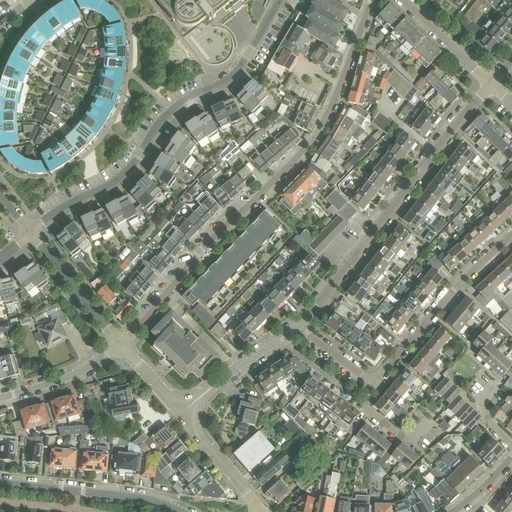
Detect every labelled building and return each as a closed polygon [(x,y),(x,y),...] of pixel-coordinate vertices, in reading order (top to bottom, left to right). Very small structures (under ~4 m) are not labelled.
[(71,0),(69,0),(60,5),(71,22),(80,17),(71,0)] [(87,9),(95,12),(97,12),(102,2),(95,0),(75,0),(80,9),(80,10),(87,9)] [(215,17),(215,16),(202,0),(195,0),(193,2),(191,0),(157,0),(169,14),(174,18),(178,22),(184,23),(190,24),(195,23),(201,21),(206,18),(209,22),(215,17)] [(202,0),(215,16),(234,0),(202,0)] [(329,0),(306,0),(292,25),(310,35),(333,49),(340,37),(337,36),(344,24),(342,23),(349,11),(329,0)] [(482,0),(476,0),(472,7),(479,13),(479,12),(487,4),(482,0)] [(482,0),(487,4),(502,17),(511,25),(511,9),(510,8),(510,7),(502,0),(482,0)] [(511,0),(502,0),(510,7),(510,8),(511,9),(511,0)] [(113,10),(102,2),(97,12),(95,12),(90,19),(95,22),(98,14),(105,18),(109,24),(121,21),(113,10)] [(375,20),(382,26),(397,11),(390,4),(375,20)] [(63,28),(71,22),(60,5),(51,12),(63,28)] [(472,7),(464,16),(474,24),(475,23),(482,15),(479,12),(479,13),(472,7)] [(382,26),(389,33),(404,18),(397,11),(382,26)] [(55,34),(63,28),(51,12),(41,19),(55,34)] [(459,23),(457,25),(462,30),(468,34),(468,35),(478,43),(477,44),(490,54),(498,45),(480,30),(478,29),(479,27),(475,23),(474,24),(464,16),(459,23)] [(495,24),(494,26),(506,36),(511,28),(511,25),(502,17),(495,24)] [(428,40),(404,18),(389,33),(413,56),(428,40)] [(47,41),(55,34),(41,19),(33,27),(47,41)] [(94,27),(95,22),(90,19),(87,24),(89,28),(94,27)] [(488,21),(480,30),(498,45),(506,36),(494,26),(488,21)] [(103,28),(104,39),(125,36),(123,24),(103,28)] [(304,45),(310,35),(292,25),(271,61),(267,68),(275,73),(279,66),(290,72),(297,59),(296,58),(299,53),(305,57),(307,52),(302,48),(304,45)] [(41,49),(47,41),(33,27),(25,36),(41,49)] [(81,28),(78,34),(83,37),(86,30),(81,28)] [(89,31),(86,38),(91,40),(94,34),(89,31)] [(80,43),(83,37),(78,34),(75,41),(80,43)] [(35,57),(41,49),(25,36),(18,46),(35,57)] [(125,48),(125,36),(104,39),(105,49),(125,48)] [(88,47),(91,40),(86,38),(83,44),(88,47)] [(435,47),(428,40),(413,56),(420,62),(435,47)] [(395,47),(391,43),(385,49),(389,54),(395,47)] [(328,73),(339,55),(322,45),(321,46),(318,44),(309,59),(312,61),(311,63),(328,73)] [(71,45),(68,50),(75,53),(77,48),(71,45)] [(30,66),(35,57),(18,46),(12,56),(30,66)] [(441,53),(435,47),(420,62),(426,68),(441,53)] [(125,60),(125,48),(105,49),(105,59),(125,60)] [(73,58),(75,53),(68,50),(66,55),(73,58)] [(80,50),(78,54),(84,58),(87,53),(80,50)] [(361,52),(356,73),(370,77),(370,75),(375,76),(380,59),(375,58),(375,56),(361,52)] [(82,62),(84,58),(78,54),(75,59),(82,62)] [(25,75),(30,66),(12,56),(7,67),(25,75)] [(124,72),(125,60),(105,59),(104,69),(124,72)] [(63,60),(61,65),(68,68),(70,63),(63,60)] [(65,73),(68,68),(61,65),(59,70),(65,73)] [(73,65),(70,70),(77,73),(79,68),(73,65)] [(22,84),(25,75),(7,67),(2,78),(22,84)] [(122,84),(124,72),(104,69),(102,79),(122,84)] [(427,82),(433,87),(443,77),(434,69),(427,77),(425,74),(414,85),(419,90),(427,82)] [(75,78),(77,73),(70,70),(68,74),(75,78)] [(391,74),(387,81),(386,82),(391,86),(399,76),(393,71),(391,74)] [(382,78),(387,81),(391,74),(387,72),(382,78)] [(368,84),(370,77),(356,73),(353,83),(373,89),(374,85),(368,84)] [(56,74),(54,79),(61,82),(63,77),(56,74)] [(391,86),(395,90),(403,80),(399,76),(391,86)] [(429,104),(432,106),(452,85),(443,77),(433,87),(438,92),(436,94),(437,95),(429,104)] [(26,86),(22,84),(2,78),(0,85),(0,89),(24,95),(26,86)] [(375,87),(382,90),(386,80),(378,78),(375,87)] [(58,87),(61,82),(54,79),(52,84),(58,87)] [(66,79),(63,84),(70,87),(72,82),(66,79)] [(118,95),(122,84),(102,79),(99,89),(118,95)] [(242,87),(244,90),(259,105),(267,97),(250,79),(242,87)] [(395,90),(400,94),(408,84),(403,80),(395,90)] [(373,90),(373,89),(353,83),(350,92),(372,98),(374,90),(373,90)] [(68,92),(70,87),(63,84),(61,88),(68,92)] [(400,94),(405,98),(412,88),(408,84),(400,94)] [(461,94),(452,85),(432,106),(435,109),(441,103),(440,101),(443,98),(451,105),(461,94)] [(50,91),(56,95),(59,90),(52,87),(50,91)] [(408,101),(412,97),(417,92),(412,88),(405,98),(408,101)] [(24,95),(0,89),(0,101),(17,104),(22,104),(24,95)] [(99,89),(95,98),(114,106),(118,95),(99,89)] [(65,93),(59,90),(56,95),(63,98),(65,93)] [(262,107),(259,105),(244,90),(236,97),(253,115),(262,107)] [(376,99),(372,98),(350,92),(348,103),(362,107),(363,100),(367,101),(366,103),(374,105),(376,99)] [(286,94),(281,104),(287,107),(292,97),(286,94)] [(46,95),(44,100),(50,103),(53,98),(46,95)] [(109,117),(114,106),(95,98),(91,107),(109,117)] [(48,108),(50,103),(44,100),(41,105),(48,108)] [(56,100),(53,104),(60,108),(62,103),(56,100)] [(232,100),(222,105),(231,124),(230,124),(232,127),(242,123),(232,100)] [(0,112),(16,114),(17,104),(0,101),(0,112)] [(220,128),(230,124),(231,124),(222,105),(221,101),(210,106),(220,128)] [(301,102),(296,112),(298,113),(315,121),(320,111),(301,102)] [(408,102),(405,106),(410,110),(413,106),(408,102)] [(57,112),(60,108),(53,104),(51,109),(57,112)] [(281,104),(276,114),(281,117),(282,116),(287,107),(281,104)] [(414,114),(419,117),(432,127),(439,117),(422,104),(414,114)] [(406,116),(410,110),(405,106),(401,112),(406,116)] [(103,127),(109,117),(91,107),(86,116),(103,127)] [(345,107),(340,116),(361,128),(366,119),(345,107)] [(39,110),(36,115),(43,118),(45,113),(39,110)] [(371,123),(377,127),(385,117),(375,110),(372,118),(374,120),(371,123)] [(0,124),(16,124),(16,114),(0,112),(0,124)] [(315,121),(298,113),(294,121),(295,122),(294,125),(295,126),(309,133),(315,121)] [(204,114),(195,120),(207,137),(206,137),(209,140),(218,134),(204,114)] [(276,114),(272,118),(262,127),(266,132),(281,117),(276,114)] [(473,126),(479,132),(489,121),(481,114),(464,132),(467,135),(473,129),(471,128),(473,126)] [(41,123),(43,118),(36,115),(34,120),(41,123)] [(48,115),(46,120),(52,123),(55,118),(48,115)] [(253,115),(248,118),(255,129),(260,125),(253,115)] [(96,136),(103,127),(86,116),(80,124),(96,136)] [(357,134),(361,128),(340,116),(335,125),(352,135),(352,134),(356,136),(357,134)] [(198,144),(206,137),(207,137),(195,120),(193,117),(184,123),(198,144)] [(389,121),(385,117),(377,127),(382,131),(389,121)] [(424,137),(432,127),(419,117),(412,127),(424,137)] [(50,128),(52,123),(46,120),(43,124),(50,128)] [(394,125),(389,121),(382,131),(386,134),(387,135),(388,133),(394,125)] [(475,143),(479,147),(496,128),(489,121),(479,132),(484,137),(483,139),(481,137),(475,143)] [(0,124),(0,135),(16,134),(16,124),(0,124)] [(88,145),(96,136),(80,124),(73,131),(88,145)] [(351,136),(352,135),(335,125),(330,135),(342,142),(347,146),(352,137),(351,136)] [(33,126),(30,132),(35,135),(38,128),(33,126)] [(262,127),(254,135),(258,140),(266,132),(262,127)] [(488,141),(493,146),(504,136),(496,128),(479,147),(482,150),(482,149),(486,146),(484,144),(488,141)] [(277,140),(275,142),(285,154),(301,140),(291,129),(285,135),(282,131),(274,138),(277,140)] [(41,130),(38,136),(43,139),(46,132),(41,130)] [(79,154),(88,145),(73,131),(66,138),(79,154)] [(32,141),(35,135),(30,132),(27,139),(32,141)] [(168,141),(171,143),(188,155),(195,146),(175,132),(168,141)] [(377,132),(372,137),(374,138),(378,142),(382,138),(377,132)] [(402,133),(395,144),(407,153),(410,149),(411,149),(415,144),(414,144),(415,143),(411,140),(412,138),(404,132),(403,134),(402,133)] [(0,147),(18,144),(16,134),(0,135),(0,147)] [(254,135),(247,142),(251,146),(258,140),(254,135)] [(39,145),(43,139),(38,136),(34,143),(39,145)] [(488,160),(492,164),(511,143),(504,136),(493,146),(498,150),(491,158),(488,160)] [(328,137),(322,146),(335,155),(339,157),(345,150),(340,145),(328,137)] [(362,147),(363,147),(367,152),(368,152),(378,142),(374,138),(372,137),(362,147)] [(70,161),(79,154),(66,138),(58,145),(70,161)] [(273,139),(265,146),(277,161),(285,154),(275,142),(273,139)] [(233,141),(228,146),(235,155),(239,152),(236,148),(238,146),(233,141)] [(251,146),(247,142),(240,149),(243,153),(251,146)] [(191,157),(188,155),(171,143),(164,152),(184,166),(191,157)] [(511,158),(511,143),(492,164),(494,166),(504,156),(509,161),(511,158)] [(395,144),(388,153),(400,162),(407,153),(395,144)] [(461,144),(454,154),(466,164),(466,163),(471,167),(476,171),(479,168),(472,162),(477,156),(461,144)] [(27,146),(25,151),(31,153),(34,149),(32,145),(27,146)] [(60,168),(70,161),(58,145),(50,150),(60,168)] [(237,157),(235,155),(228,146),(221,154),(225,160),(226,162),(230,159),(232,162),(237,157)] [(265,146),(257,153),(270,168),(277,161),(265,146)] [(338,157),(339,157),(335,155),(322,146),(316,155),(328,163),(331,157),(332,159),(336,162),(339,158),(338,157)] [(363,147),(354,157),(358,161),(363,156),(367,152),(363,147)] [(477,149),(476,149),(484,156),(486,154),(482,149),(482,150),(479,147),(477,149)] [(0,152),(8,163),(19,171),(24,160),(26,161),(31,153),(25,151),(22,159),(16,154),(11,149),(0,151),(0,152)] [(50,174),(60,168),(50,150),(41,155),(50,174)] [(270,168),(257,153),(256,152),(248,159),(262,174),(270,168)] [(376,159),(380,162),(393,172),(400,162),(388,153),(383,159),(378,155),(378,156),(373,152),(371,155),(376,159)] [(152,163),(155,165),(173,177),(173,176),(179,167),(159,154),(152,163)] [(219,165),(225,160),(221,154),(219,156),(219,157),(215,161),(219,165)] [(447,163),(446,164),(459,173),(466,164),(454,154),(451,158),(450,157),(446,162),(447,163)] [(328,163),(316,155),(310,163),(325,173),(331,165),(328,163)] [(349,163),(352,167),(358,161),(354,157),(348,163),(349,163)] [(34,163),(26,161),(24,160),(19,171),(32,175),(46,174),(41,163),(34,163)] [(380,162),(373,172),(385,181),(393,172),(380,162)] [(347,173),(352,167),(349,163),(348,163),(342,169),(347,173)] [(511,169),(511,163),(503,173),(506,176),(511,169)] [(242,164),(234,171),(247,187),(255,180),(242,164)] [(446,164),(439,173),(451,183),(452,182),(457,186),(456,186),(461,190),(464,186),(459,183),(460,181),(455,178),(459,173),(446,164)] [(176,178),(173,176),(173,177),(155,165),(149,174),(169,188),(176,178)] [(217,166),(208,173),(212,178),(220,171),(217,166)] [(307,167),(300,175),(313,188),(317,184),(323,189),(326,186),(307,167)] [(227,178),(226,179),(238,194),(247,187),(234,171),(226,178),(227,178)] [(366,181),(378,191),(385,181),(373,172),(369,176),(365,172),(363,174),(358,171),(356,174),(361,177),(366,181)] [(203,185),(212,178),(208,173),(200,180),(203,185)] [(459,193),(461,190),(456,186),(457,186),(452,182),(451,183),(439,173),(432,183),(444,192),(449,186),(454,190),(454,189),(459,193)] [(500,177),(497,173),(488,182),(484,186),(488,189),(500,177)] [(135,183),(137,186),(138,186),(152,201),(153,201),(160,193),(143,175),(135,183)] [(317,192),(313,188),(300,175),(293,182),(308,197),(311,200),(313,198),(312,197),(317,192)] [(329,181),(334,186),(340,180),(335,176),(329,181)] [(226,179),(218,186),(230,201),(238,194),(226,179)] [(366,181),(358,191),(371,200),(378,191),(366,181)] [(307,204),(311,200),(308,197),(293,182),(286,189),(299,202),(303,198),(304,200),(307,204)] [(351,200),(363,210),(371,200),(358,191),(349,183),(346,187),(356,194),(351,200)] [(437,202),(442,205),(447,209),(450,205),(445,201),(445,200),(443,198),(447,194),(444,192),(432,183),(425,192),(437,202)] [(155,203),(153,201),(152,201),(138,186),(137,186),(130,193),(147,211),(155,203)] [(221,207),(230,201),(218,186),(209,192),(221,207)] [(192,188),(187,193),(192,197),(197,192),(195,191),(193,188),(192,188)] [(303,206),(299,202),(286,189),(279,197),(281,199),(279,201),(294,216),(303,206)] [(324,199),(331,205),(338,212),(347,221),(356,212),(333,190),(328,195),(324,199)] [(496,192),(493,195),(511,215),(511,214),(511,191),(509,195),(510,196),(505,201),(496,192)] [(425,192),(417,202),(430,211),(437,202),(425,192)] [(188,202),(192,197),(187,193),(184,198),(188,202)] [(205,195),(197,203),(212,217),(220,209),(205,195)] [(499,207),(492,213),(502,224),(511,215),(493,195),(490,198),(499,207)] [(126,196),(116,202),(126,220),(128,224),(138,218),(126,196)] [(117,226),(126,220),(116,202),(114,199),(104,205),(117,226)] [(179,202),(172,210),(176,215),(184,206),(179,202)] [(417,202),(410,211),(423,221),(428,224),(428,225),(431,221),(426,217),(430,211),(417,202)] [(197,203),(190,211),(204,225),(212,217),(197,203)] [(338,212),(331,205),(327,210),(334,216),(338,212)] [(477,206),(473,209),(494,232),(502,224),(492,213),(488,216),(484,212),(483,213),(477,206)] [(480,224),(475,229),(485,240),(494,232),(473,209),(470,212),(477,218),(476,219),(480,224)] [(102,210),(92,214),(92,215),(100,234),(102,237),(112,232),(102,210)] [(172,210),(164,219),(168,223),(176,215),(172,210)] [(183,219),(183,220),(197,233),(204,225),(190,211),(189,210),(183,217),(184,218),(183,219)] [(91,211),(90,211),(80,216),(90,238),(100,234),(92,215),(92,214),(91,211)] [(428,224),(423,221),(410,211),(403,221),(415,230),(420,234),(428,224)] [(251,225),(268,242),(275,235),(273,233),(282,225),(275,218),(273,221),(267,215),(264,212),(257,219),(259,221),(254,227),(251,225)] [(156,222),(150,217),(147,220),(152,226),(156,222)] [(325,226),(330,221),(329,219),(327,217),(322,222),(325,226)] [(338,217),(334,221),(343,230),(347,226),(338,217)] [(455,218),(452,221),(457,228),(461,224),(455,218)] [(160,232),(168,223),(164,219),(156,228),(160,232)] [(447,224),(441,219),(433,229),(438,233),(447,224)] [(189,240),(197,233),(183,220),(176,228),(189,240)] [(62,228),(65,231),(78,247),(87,240),(71,221),(62,228)] [(334,221),(330,225),(339,234),(343,230),(334,221)] [(438,233),(433,229),(428,225),(428,224),(425,228),(430,231),(436,235),(438,233)] [(461,224),(457,228),(476,248),(485,240),(475,229),(470,233),(466,228),(465,229),(461,224)] [(239,238),(256,255),(262,248),(261,246),(266,240),(268,242),(251,225),(244,232),(247,234),(241,240),(239,238)] [(330,225),(325,230),(334,239),(339,234),(330,225)] [(398,227),(391,237),(403,246),(410,236),(398,227)] [(156,228),(148,236),(153,240),(160,232),(156,228)] [(166,237),(165,237),(169,240),(180,250),(188,242),(172,228),(165,236),(166,237)] [(462,240),(457,245),(467,256),(476,248),(457,228),(455,230),(459,235),(458,236),(462,240)] [(325,230),(321,234),(330,243),(334,239),(325,230)] [(81,250),(78,247),(65,231),(56,238),(72,257),(81,250)] [(308,246),(314,239),(305,231),(299,237),(307,245),(308,246)] [(430,231),(423,239),(429,243),(436,235),(430,231)] [(321,234),(317,238),(326,247),(330,243),(321,234)] [(297,235),(293,239),(303,249),(307,245),(299,237),(297,235)] [(157,244),(153,240),(148,236),(141,244),(140,244),(145,248),(149,244),(159,252),(155,257),(166,267),(173,259),(161,249),(162,248),(158,245),(157,244)] [(162,240),(158,245),(162,248),(161,249),(173,259),(180,250),(169,240),(165,237),(162,240)] [(417,257),(413,254),(408,250),(403,246),(391,237),(383,246),(395,256),(400,250),(414,260),(417,257)] [(227,251),(226,251),(243,268),(250,260),(249,259),(254,253),(255,255),(256,255),(239,238),(232,245),(234,247),(229,253),(227,251)] [(317,238),(313,243),(322,252),(326,247),(317,238)] [(443,240),(440,244),(458,264),(467,256),(457,245),(451,250),(443,240)] [(279,241),(273,247),(277,250),(283,244),(279,241)] [(134,252),(133,253),(137,257),(145,248),(140,244),(141,244),(140,242),(132,250),(134,252)] [(318,256),(322,252),(313,243),(309,247),(318,256)] [(449,272),(458,264),(440,244),(437,246),(445,256),(440,260),(435,256),(434,257),(431,260),(440,269),(443,265),(449,272)] [(287,245),(284,248),(289,253),(292,250),(287,245)] [(383,246),(376,256),(388,266),(395,256),(383,246)] [(126,248),(118,257),(122,261),(130,252),(126,248)] [(214,264),(231,281),(237,274),(236,272),(241,266),(243,268),(226,251),(220,258),(222,260),(216,266),(214,264)] [(133,253),(126,260),(130,265),(137,257),(133,253)] [(267,253),(261,260),(264,263),(270,257),(267,253)] [(299,255),(295,259),(311,274),(319,265),(308,254),(303,259),(299,255)] [(159,275),(166,267),(155,257),(153,259),(149,256),(144,262),(159,275)] [(376,256),(368,266),(381,275),(388,266),(376,256)] [(511,258),(510,257),(501,265),(511,276),(511,258)] [(287,267),(287,268),(302,282),(311,274),(295,259),(287,267)] [(126,260),(119,268),(123,272),(130,265),(126,260)] [(437,272),(440,269),(431,260),(428,263),(426,264),(432,269),(425,278),(424,278),(436,288),(444,278),(437,272)] [(33,264),(24,270),(36,287),(38,290),(47,283),(33,264)] [(142,264),(136,271),(139,275),(151,285),(158,277),(142,264)] [(202,277),(201,277),(218,294),(225,287),(224,285),(229,279),(230,281),(231,281),(214,264),(207,271),(209,273),(204,279),(202,277)] [(511,283),(511,290),(510,292),(511,294),(511,276),(501,265),(492,273),(502,283),(507,278),(511,283)] [(254,266),(248,273),(251,276),(257,270),(254,266)] [(376,281),(381,275),(368,266),(361,275),(383,292),(386,288),(376,281)] [(27,294),(36,287),(24,270),(22,267),(13,274),(27,294)] [(115,280),(123,272),(119,268),(111,276),(115,280)] [(287,274),(282,279),(294,291),(302,282),(287,268),(284,271),(287,274)] [(425,278),(420,274),(415,270),(412,273),(417,277),(417,279),(421,282),(417,287),(428,297),(436,288),(424,278),(425,278)] [(136,271),(129,279),(132,283),(144,293),(151,285),(139,275),(136,271)] [(496,288),(502,283),(492,273),(483,282),(509,310),(511,306),(511,294),(510,292),(504,297),(496,288)] [(381,296),(383,292),(361,275),(354,284),(366,294),(371,288),(381,296)] [(101,276),(90,285),(94,291),(102,283),(104,280),(101,276)] [(262,284),(266,280),(261,276),(258,279),(262,284)] [(218,294),(201,277),(195,284),(197,286),(191,292),(189,290),(182,297),(192,307),(198,300),(205,307),(212,300),(211,298),(217,292),(218,294)] [(10,279),(0,281),(0,284),(5,302),(4,302),(5,306),(16,303),(10,279)] [(137,302),(144,293),(132,283),(129,279),(121,289),(137,302)] [(242,279),(236,286),(239,289),(245,283),(242,279)] [(274,281),(271,285),(285,299),(294,291),(282,279),(277,285),(274,281)] [(507,312),(509,310),(483,282),(475,290),(479,294),(475,298),(484,307),(488,304),(484,299),(490,294),(507,312)] [(102,283),(94,291),(96,294),(105,286),(102,284),(102,283)] [(359,304),(366,294),(354,284),(346,294),(359,304)] [(271,291),(265,297),(277,308),(285,299),(271,285),(267,288),(271,291)] [(402,285),(399,288),(420,306),(428,297),(417,287),(412,293),(402,285)] [(120,321),(132,307),(123,299),(122,301),(120,299),(116,304),(114,301),(116,299),(105,286),(96,294),(109,308),(108,308),(113,313),(112,314),(120,321)] [(403,296),(398,302),(412,315),(420,306),(399,288),(397,291),(403,296)] [(229,293),(223,299),(227,302),(233,296),(229,293)] [(265,297),(257,305),(269,317),(277,308),(265,297)] [(339,304),(351,313),(355,308),(343,298),(339,304)] [(466,298),(459,306),(472,317),(479,309),(466,298)] [(252,310),(249,314),(260,325),(269,317),(257,305),(253,302),(249,306),(252,310)] [(387,303),(384,306),(404,324),(412,315),(398,302),(393,308),(387,303)] [(57,304),(33,317),(35,322),(49,315),(60,310),(60,309),(57,304)] [(381,304),(374,314),(376,316),(381,311),(380,311),(384,306),(381,304)] [(192,311),(194,314),(201,307),(199,305),(197,305),(192,311)] [(217,306),(211,312),(214,315),(220,309),(217,306)] [(397,333),(404,324),(384,306),(380,311),(381,311),(390,319),(385,324),(397,333)] [(459,306),(452,314),(465,325),(472,317),(459,306)] [(194,314),(197,317),(204,310),(201,307),(194,314)] [(60,327),(67,323),(60,310),(49,316),(52,323),(39,330),(41,333),(35,336),(39,344),(45,341),(48,347),(66,338),(60,327)] [(197,317),(200,319),(207,312),(204,310),(197,317)] [(325,326),(335,333),(346,319),(335,311),(325,326)] [(199,378),(219,358),(172,312),(152,333),(160,340),(153,348),(164,359),(166,356),(176,365),(173,368),(184,378),(192,371),(199,378)] [(200,319),(203,322),(210,315),(207,312),(200,319)] [(499,321),(504,326),(511,317),(511,315),(508,312),(499,321)] [(225,314),(218,321),(223,325),(229,318),(225,314)] [(241,315),(237,319),(252,334),(260,325),(249,314),(244,318),(241,315)] [(364,314),(360,319),(366,324),(370,319),(364,314)] [(458,334),(465,325),(452,314),(445,323),(458,334)] [(203,322),(206,325),(212,318),(210,315),(203,322)] [(481,321),(485,324),(489,318),(486,315),(481,321)] [(206,325),(208,328),(215,321),(212,318),(206,325)] [(243,343),(252,334),(237,319),(236,319),(232,323),(233,324),(229,328),(243,343)] [(349,322),(346,319),(335,333),(345,340),(354,328),(348,324),(349,322)] [(16,322),(9,324),(10,329),(10,330),(18,328),(16,322)] [(493,326),(498,331),(501,328),(496,323),(493,326)] [(9,324),(0,328),(0,333),(6,332),(5,331),(10,329),(9,324)] [(219,340),(226,333),(218,324),(211,331),(219,340)] [(477,325),(472,331),(475,334),(481,328),(477,325)] [(345,340),(354,348),(364,335),(354,328),(345,340)] [(507,333),(501,328),(498,331),(504,336),(507,333)] [(391,344),(395,339),(383,329),(379,334),(391,344)] [(440,329),(432,339),(442,347),(450,337),(440,329)] [(473,344),(481,351),(487,343),(488,344),(492,339),(483,331),(473,344)] [(354,348),(364,355),(373,342),(364,335),(354,348)] [(432,339),(424,348),(434,356),(442,347),(432,339)] [(383,350),(373,342),(364,355),(374,362),(383,350)] [(477,356),(485,363),(496,351),(488,344),(487,343),(481,351),(477,356)] [(430,362),(434,356),(424,348),(417,357),(436,373),(439,370),(430,362)] [(485,363),(493,370),(504,358),(496,351),(485,363)] [(9,355),(2,357),(8,380),(15,378),(14,376),(19,375),(14,355),(9,357),(9,355)] [(0,380),(1,380),(2,382),(8,380),(2,357),(0,357),(0,380)] [(281,361),(276,364),(286,379),(291,387),(295,392),(298,388),(289,375),(295,371),(301,379),(303,378),(305,375),(306,368),(293,357),(289,361),(286,357),(285,358),(284,357),(280,360),(281,361)] [(433,377),(436,373),(417,357),(409,366),(419,375),(423,369),(433,377)] [(511,365),(511,364),(504,358),(493,370),(502,377),(505,373),(509,369),(511,365)] [(282,382),(286,379),(276,364),(271,367),(271,366),(266,370),(267,371),(266,371),(276,385),(282,381),(282,382)] [(398,379),(409,389),(414,393),(419,397),(421,394),(412,386),(417,379),(406,370),(398,379)] [(277,386),(276,385),(266,371),(261,374),(256,377),(257,377),(255,379),(258,384),(253,387),(261,397),(277,386)] [(297,393),(307,400),(319,384),(315,381),(315,380),(311,377),(310,377),(310,376),(297,393)] [(434,390),(442,398),(453,386),(445,378),(434,390)] [(398,379),(390,389),(401,398),(409,389),(398,379)] [(320,385),(319,384),(307,400),(317,408),(329,391),(325,388),(325,387),(321,384),(320,385)] [(114,418),(137,413),(136,412),(137,412),(138,409),(138,405),(135,402),(132,402),(132,401),(129,386),(109,391),(114,418)] [(461,393),(453,386),(442,398),(449,405),(458,396),(461,393)] [(396,404),(401,398),(390,389),(382,398),(405,417),(408,414),(396,404)] [(333,394),(329,391),(317,408),(316,409),(326,416),(329,412),(329,411),(339,398),(338,398),(338,397),(334,394),(333,394)] [(68,395),(61,397),(66,417),(78,414),(73,396),(68,397),(68,395)] [(446,408),(455,416),(466,404),(458,396),(449,405),(446,408)] [(511,396),(510,399),(508,397),(504,402),(506,403),(500,409),(505,413),(511,406),(511,419),(507,426),(511,431),(511,396)] [(57,424),(55,421),(66,417),(61,397),(55,399),(55,401),(50,402),(50,405),(46,406),(52,426),(57,424)] [(260,407),(261,401),(248,398),(247,404),(240,402),(237,415),(243,417),(240,429),(236,428),(234,434),(242,442),(250,435),(247,431),(248,425),(255,427),(258,414),(252,412),(253,406),(260,407)] [(340,399),(339,398),(329,411),(329,412),(336,416),(331,422),(330,422),(324,430),(328,433),(348,406),(344,403),(345,402),(340,398),(340,399)] [(403,421),(405,417),(382,398),(374,407),(385,416),(390,410),(403,421)] [(37,404),(30,406),(36,426),(47,423),(42,405),(37,406),(37,404)] [(288,404),(284,409),(293,420),(294,418),(296,416),(299,412),(288,404)] [(455,416),(462,423),(474,411),(466,404),(455,416)] [(12,424),(15,438),(24,438),(28,438),(25,429),(36,426),(30,406),(24,408),(25,410),(19,411),(22,421),(12,424)] [(353,409),(348,406),(328,433),(333,437),(341,427),(351,435),(359,424),(354,420),(359,413),(358,412),(354,408),(353,409)] [(482,419),(474,411),(462,423),(470,431),(482,419)] [(302,427),(305,423),(296,416),(294,418),(300,425),(302,427)] [(293,439),(302,432),(291,419),(282,427),(293,439)] [(305,423),(302,427),(311,437),(316,431),(305,423)] [(92,425),(84,427),(85,434),(94,431),(92,425)] [(355,437),(364,444),(374,432),(366,425),(355,437)] [(60,428),(57,428),(59,437),(81,435),(85,435),(86,435),(85,434),(84,427),(84,426),(60,428)] [(175,438),(176,436),(173,432),(170,432),(164,426),(149,438),(151,440),(154,438),(163,449),(175,439),(175,438)] [(478,426),(473,431),(477,434),(481,429),(478,426)] [(248,473),(274,450),(259,432),(233,455),(248,473)] [(364,444),(372,451),(382,439),(374,432),(364,444)] [(144,454),(149,449),(147,447),(144,443),(148,439),(143,434),(131,444),(138,447),(144,454)] [(15,438),(3,436),(2,441),(1,445),(0,455),(3,455),(2,461),(3,461),(3,462),(7,463),(11,463),(11,462),(12,462),(13,454),(16,452),(16,448),(23,449),(24,441),(24,438),(15,438)] [(285,441),(281,436),(275,442),(279,447),(285,441)] [(42,448),(47,448),(48,438),(49,438),(48,437),(35,438),(28,438),(24,438),(24,441),(23,449),(22,455),(28,456),(27,463),(29,463),(29,464),(32,466),(36,465),(36,464),(38,464),(38,457),(42,456),(42,448)] [(54,437),(49,438),(48,438),(47,448),(51,448),(49,467),(54,467),(55,468),(59,468),(60,468),(61,468),(63,449),(57,449),(57,447),(53,447),(54,437)] [(148,439),(144,443),(147,447),(152,441),(151,440),(149,438),(148,439)] [(372,451),(380,458),(389,448),(391,446),(382,439),(372,451)] [(491,439),(484,446),(496,458),(504,450),(491,439)] [(92,471),(93,471),(95,453),(89,452),(89,451),(88,450),(89,442),(84,442),(80,441),(79,454),(83,454),(81,470),(86,470),(87,471),(91,472),(92,471)] [(179,442),(153,464),(155,467),(165,480),(166,480),(174,473),(168,466),(186,450),(179,442)] [(401,444),(394,452),(389,448),(380,458),(379,460),(384,464),(391,456),(399,463),(409,451),(401,444)] [(488,466),(496,458),(484,446),(476,455),(488,466)] [(96,453),(95,453),(93,471),(94,471),(95,472),(99,473),(100,472),(105,472),(107,448),(96,447),(96,453)] [(69,450),(63,449),(61,468),(62,468),(63,469),(67,469),(68,468),(73,469),(75,449),(69,448),(69,450)] [(149,449),(144,454),(147,458),(148,459),(154,453),(150,449),(149,449)] [(418,458),(409,451),(399,463),(407,470),(418,458)] [(449,451),(445,455),(451,462),(453,459),(455,457),(449,451)] [(118,475),(125,475),(127,454),(115,453),(113,472),(119,473),(118,475)] [(253,478),(259,484),(261,487),(288,463),(292,468),(301,460),(295,453),(288,459),(282,453),(253,478)] [(139,456),(127,454),(125,475),(131,476),(132,474),(137,475),(139,456)] [(460,466),(457,469),(471,483),(483,471),(470,457),(463,463),(456,456),(455,457),(453,459),(460,466)] [(141,477),(154,479),(155,467),(153,464),(148,459),(147,458),(146,461),(143,461),(141,477)] [(180,479),(184,484),(185,485),(200,473),(188,460),(177,470),(181,475),(180,477),(181,478),(180,479)] [(442,461),(434,470),(439,475),(448,467),(442,461)] [(370,463),(370,474),(373,474),(380,468),(377,465),(370,463)] [(172,487),(166,480),(165,480),(155,467),(154,479),(153,485),(172,487)] [(458,495),(471,483),(457,469),(445,481),(458,495)] [(449,503),(458,495),(445,481),(439,475),(434,470),(425,478),(435,488),(428,493),(435,501),(441,495),(449,503)] [(187,487),(195,497),(213,482),(213,481),(212,480),(210,477),(208,476),(205,472),(187,487)] [(330,478),(330,477),(322,511),(332,511),(335,500),(334,500),(336,492),(334,489),(335,483),(338,483),(340,474),(332,473),(330,478)] [(390,478),(393,481),(393,482),(396,484),(399,481),(393,475),(390,478)] [(322,511),(330,477),(326,476),(321,497),(317,497),(313,511),(322,511)] [(303,478),(295,485),(299,489),(300,489),(307,482),(303,478)] [(402,478),(399,481),(396,484),(399,489),(406,483),(405,482),(402,478)] [(277,504),(290,493),(279,479),(265,491),(265,495),(267,498),(272,498),(277,504)] [(386,491),(386,495),(393,495),(393,491),(399,489),(396,484),(393,482),(393,481),(387,481),(386,491)] [(219,488),(213,482),(195,497),(196,497),(225,500),(227,499),(227,497),(226,495),(224,495),(223,494),(219,488)] [(175,484),(172,487),(178,495),(183,491),(177,485),(175,484)] [(219,488),(223,494),(228,490),(224,484),(219,488)] [(426,511),(425,508),(419,498),(417,495),(413,490),(410,492),(416,505),(412,507),(414,511),(426,511)] [(421,491),(417,495),(419,498),(425,508),(432,504),(429,497),(421,491)] [(310,511),(314,499),(299,495),(299,498),(295,496),(293,504),(297,505),(296,511),(300,511),(310,511)] [(369,496),(355,495),(353,511),(368,511),(369,506),(369,496)] [(375,507),(369,506),(368,511),(392,511),(393,495),(386,495),(383,495),(383,505),(375,505),(375,507)] [(511,511),(511,500),(506,496),(500,503),(511,511)] [(349,511),(351,498),(346,498),(339,497),(338,503),(338,502),(336,511),(349,511)] [(409,511),(406,501),(395,505),(394,509),(395,511),(409,511)] [(511,511),(500,503),(493,511),(494,511),(511,511)]
